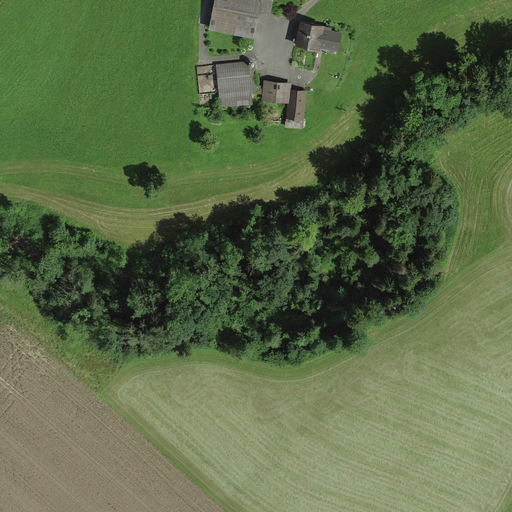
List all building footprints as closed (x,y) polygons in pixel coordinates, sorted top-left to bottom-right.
[(272,0),(214,0),(209,27),(254,36),(259,9),(271,11),(272,0)] [(324,23),(301,18),(296,44),(319,48),(319,45),(339,49),(342,33),(322,29),(324,23)] [(248,61),(216,64),(220,107),(252,104),(251,92),(258,92),(256,65),(249,65),(248,61)] [(289,81),(264,79),(262,100),(287,102),(289,81)] [(290,87),(287,117),(303,119),(306,89),(290,87)]
